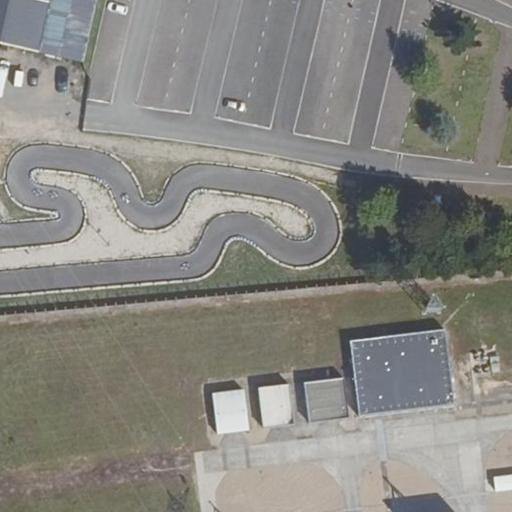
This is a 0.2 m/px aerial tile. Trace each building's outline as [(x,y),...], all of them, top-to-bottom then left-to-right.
[(97,0),(0,0),(0,45),(85,65),(97,0)] [(351,343),(360,419),(454,408),(445,332),(351,343)] [(304,384),(309,424),(350,419),(345,379),(304,384)] [(258,389),(264,430),(294,426),(290,386),(258,389)] [(212,393),(217,436),(250,432),(244,388),(212,393)] [(511,473),(492,476),(494,491),(511,488),(511,473)]
